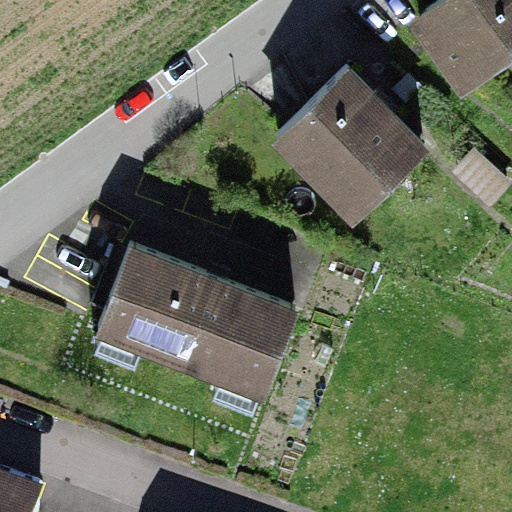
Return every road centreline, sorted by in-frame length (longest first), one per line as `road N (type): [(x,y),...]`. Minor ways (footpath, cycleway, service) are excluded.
road 1 (residential): [(317,0),(0,227)]
road 2 (residential): [(237,511),(0,423)]
